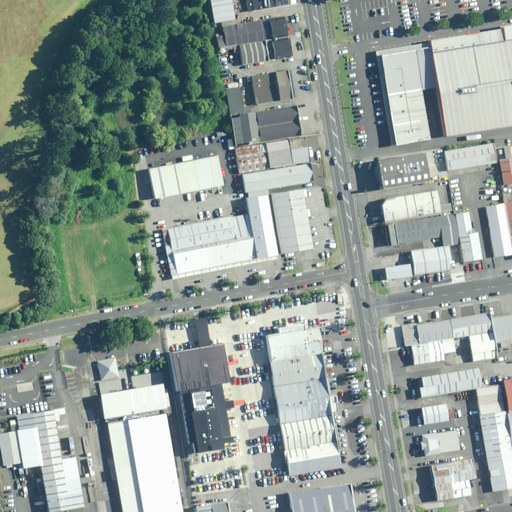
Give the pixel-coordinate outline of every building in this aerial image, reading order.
[(225,0),(204,0),(209,22),(228,19),(225,0)] [(271,5),(269,0),(246,0),(248,9),(271,5)] [(278,12),(216,23),(219,41),(281,30),(278,12)] [(444,136),(511,125),(511,24),(500,26),(500,29),(428,40),(429,42),(429,44),(436,87),(444,136)] [(288,33),(268,36),(271,52),(290,49),(288,33)] [(263,35),(235,40),(239,59),(267,54),(263,35)] [(396,144),(431,139),(423,90),(435,88),(428,44),(428,43),(377,51),(376,51),(377,56),(378,56),(382,55),(396,144)] [(282,68),(245,75),(251,104),(287,97),(282,68)] [(238,82),(221,85),(226,111),(242,108),(238,82)] [(292,103),(226,115),(231,145),(297,134),(292,103)] [(284,138),(261,142),(265,168),(305,160),(302,145),(285,148),(284,138)] [(259,142),(230,147),(235,173),(264,168),(259,142)] [(487,143),(441,150),(444,170),(490,162),(487,143)] [(422,149),(375,157),(380,186),(427,178),(422,149)] [(212,153),(143,167),(149,198),(218,184),(212,153)] [(511,167),(510,156),(494,158),(498,184),(511,181),(511,167)] [(303,162),(237,174),(241,193),(242,192),(263,189),(307,181),(303,162)] [(297,186),(263,192),(274,252),(308,246),(297,186)] [(433,188),(378,197),(381,220),(437,211),(433,188)] [(246,214),(253,256),(274,252),(263,192),(263,189),(242,192),(246,214)] [(511,201),(499,203),(507,253),(508,258),(511,257),(511,201)] [(499,203),(480,206),(488,256),(507,253),(499,203)] [(469,209),(450,212),(458,261),(477,259),(469,209)] [(448,211),(432,214),(437,245),(453,243),(448,211)] [(163,272),(253,256),(246,214),(156,230),(163,272)] [(432,214),(383,222),(387,244),(436,236),(432,214)] [(447,246),(410,251),(413,275),(450,270),(447,246)] [(137,283),(135,272),(119,276),(122,286),(137,283)] [(464,334),(488,330),(485,312),(397,326),(400,344),(464,334)] [(511,312),(486,317),(490,342),(511,338),(511,312)] [(267,359),(319,351),(315,325),(263,334),(267,359)] [(488,330),(464,334),(468,359),(492,356),(488,330)] [(436,340),(407,345),(410,363),(439,359),(436,340)] [(217,342),(167,351),(185,458),(229,450),(221,397),(226,397),(217,342)] [(267,359),(276,421),(328,414),(319,351),(267,359)] [(109,358),(92,361),(96,379),(112,376),(109,358)] [(475,366),(416,375),(418,385),(414,386),(416,395),(478,386),(475,366)] [(511,376),(499,378),(504,410),(511,408),(511,376)] [(101,417),(105,417),(164,406),(160,381),(96,392),(101,417)] [(487,490),(511,486),(511,474),(508,450),(498,384),(471,388),(487,490)] [(442,402),(418,406),(420,423),(444,419),(442,402)] [(184,511),(164,406),(105,417),(122,511),(184,511)] [(328,414),(276,421),(284,475),(336,467),(328,414)] [(44,416),(7,422),(9,437),(26,434),(39,511),(70,511),(75,511),(66,462),(52,464),(44,416)] [(451,429),(417,434),(420,454),(454,448),(451,429)] [(468,457),(427,464),(432,499),(467,494),(464,478),(471,477),(468,457)] [(351,511),(347,480),(285,489),(288,511),(351,511)] [(119,511),(117,499),(104,501),(105,511),(119,511)] [(226,511),(224,501),(191,506),(191,511),(226,511)]
